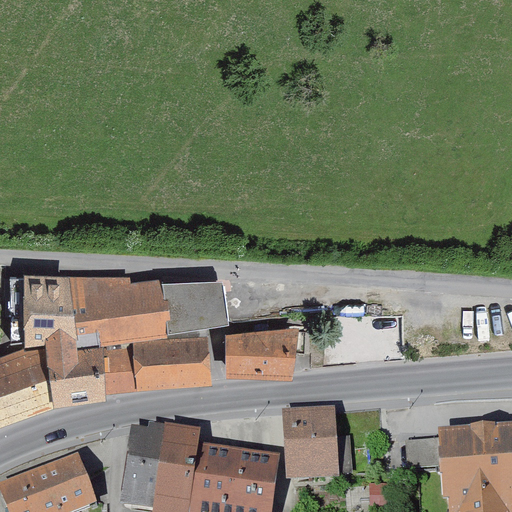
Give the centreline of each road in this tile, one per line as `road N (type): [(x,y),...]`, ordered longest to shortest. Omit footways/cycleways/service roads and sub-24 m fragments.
road 1 (primary): [(511,370),(174,402),(0,445)]
road 2 (residential): [(511,289),(0,262)]
